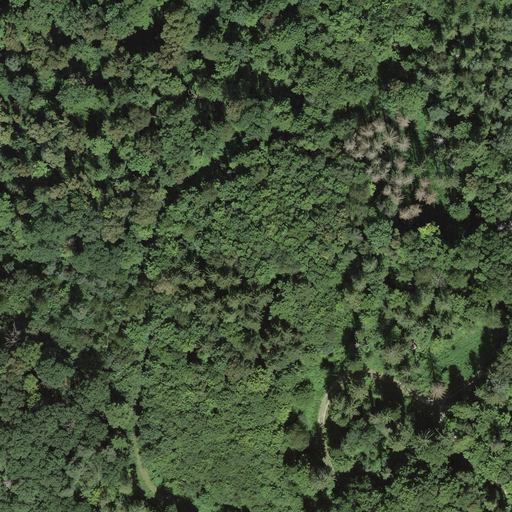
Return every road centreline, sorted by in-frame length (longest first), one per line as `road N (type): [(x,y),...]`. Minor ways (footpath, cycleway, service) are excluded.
road 1 (track): [(185,511),(148,491),(138,467),(140,379),(156,332),(163,227),(177,206),(247,159),(350,139),(377,117),(433,27),(427,0)]
road 2 (track): [(347,511),(321,418),(327,397),(360,372),(380,374),(430,407),(511,496)]
road 3 (track): [(0,56),(128,29),(169,0)]
